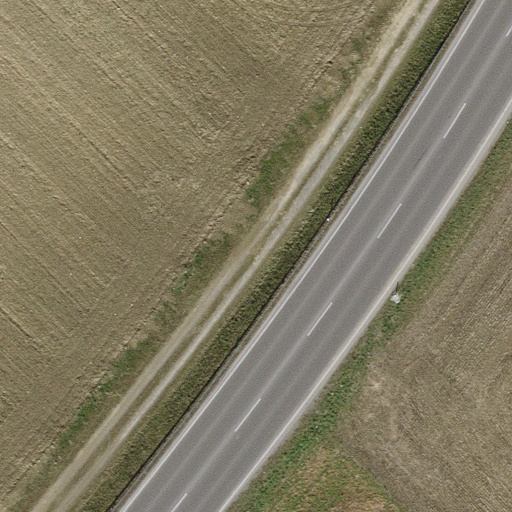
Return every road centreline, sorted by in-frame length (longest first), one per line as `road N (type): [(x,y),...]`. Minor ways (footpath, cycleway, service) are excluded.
road 1 (track): [(399,0),(226,277),(33,511)]
road 2 (primary): [(176,511),(354,280),(511,41)]
